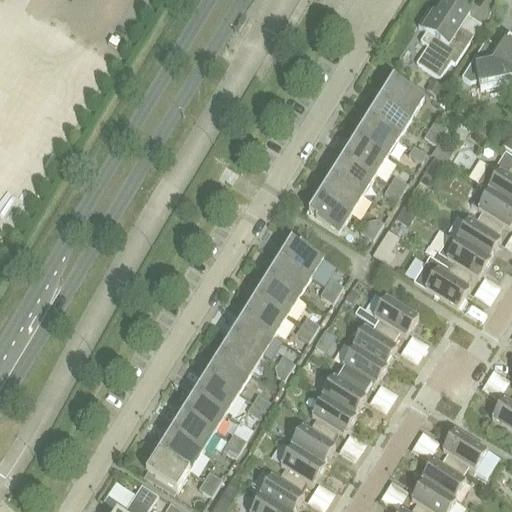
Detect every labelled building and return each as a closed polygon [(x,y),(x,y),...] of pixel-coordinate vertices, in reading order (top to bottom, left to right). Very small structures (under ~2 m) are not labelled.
[(458,34),(470,16),(466,14),(469,9),(455,1),(452,5),(448,2),(437,19),(429,13),(418,30),(426,36),(420,45),(428,50),(417,67),(440,83),(451,65),(455,68),(470,46),(459,39),(458,34)] [(244,19),(234,35),(240,38),(250,23),(244,19)] [(478,85),(480,94),(511,86),(511,43),(509,42),(505,48),(506,51),(496,53),(484,46),(462,81),(470,86),(478,85)] [(443,89),(433,82),(426,93),(436,99),(443,90),(443,89)] [(382,103),(412,122),(424,102),(394,83),(382,103)] [(400,141),(412,122),(382,103),(369,122),(400,141)] [(388,161),(400,141),(369,122),(357,141),(388,161)] [(435,125),(430,133),(442,141),(448,133),(435,125)] [(430,133),(424,142),(437,150),(439,146),(442,141),(430,133)] [(375,180),(388,161),(357,141),(345,161),(375,180)] [(437,150),(433,156),(447,165),(453,155),(439,146),(437,150)] [(408,159),(422,167),(427,158),(413,150),(408,159)] [(488,194),(489,195),(490,195),(511,208),(511,158),(506,155),(495,173),(491,171),(487,172),(485,174),(479,183),(477,187),(479,189),(488,194)] [(435,160),(419,185),(428,191),(443,166),(435,160)] [(363,200),(375,180),(345,161),(332,180),(363,200)] [(351,219),(363,200),(332,180),(320,200),(351,219)] [(395,181),(390,189),(403,197),(408,189),(395,181)] [(390,189),(384,198),(397,206),(403,197),(390,189)] [(511,231),(511,208),(490,195),(489,195),(478,214),(483,216),(479,222),(500,236),(504,230),(511,234),(511,231)] [(339,239),(351,219),(320,200),(308,219),(339,239)] [(404,210),(396,223),(408,231),(416,218),(404,210)] [(496,242),(500,236),(479,222),(475,228),(469,224),(457,243),(479,257),(490,264),(490,263),(502,245),(496,242)] [(366,226),(365,228),(379,236),(384,228),(378,224),(366,226)] [(365,228),(360,236),(373,244),(379,236),(365,228)] [(389,234),(373,260),(381,265),(389,271),(397,259),(391,256),(400,241),(397,240),(389,234)] [(492,264),(490,263),(490,264),(479,257),(457,243),(450,239),(435,264),(448,272),(469,285),(473,279),(480,284),(492,264)] [(281,263),(311,283),(324,263),(293,243),(281,263)] [(430,260),(414,286),(458,314),(470,294),(465,291),(469,285),(448,272),(435,264),(430,260)] [(299,302),(311,283),(281,263),(269,283),(299,302)] [(287,321),(299,302),(269,283),(256,302),(287,321)] [(330,283),(325,292),(338,300),(344,292),(330,283)] [(325,292),(320,300),(333,308),(338,300),(325,292)] [(356,294),(353,292),(346,304),(352,308),(359,296),(356,294)] [(275,341),(287,321),(256,302),(244,321),(275,341)] [(375,330),(396,343),(400,338),(407,342),(419,322),(386,302),(374,321),(379,324),(375,330)] [(263,360),(275,341),(244,321),(232,341),(263,360)] [(314,339),(315,337),(319,330),(304,321),(299,329),(311,337),(314,339)] [(314,339),(311,337),(299,329),(294,337),(309,347),(314,339)] [(392,349),(396,343),(375,330),(371,336),(365,332),(353,352),(354,353),(355,352),(386,371),(398,352),(392,349)] [(251,379),(263,360),(232,341),(220,360),(251,379)] [(388,372),(386,371),(355,352),(354,353),(343,371),(348,374),(344,380),(365,393),(369,387),(376,391),(388,372)] [(238,399),(251,379),(220,360),(208,379),(238,399)] [(277,369),(290,377),(295,369),(282,361),(277,369)] [(284,386),(290,377),(277,369),(275,372),(277,382),(284,386)] [(226,418),(238,399),(208,379),(196,399),(226,418)] [(361,399),(365,393),(344,380),(340,385),(334,381),(322,401),(323,402),(324,401),(355,421),(355,420),(367,402),(361,399)] [(214,437),(226,418),(196,399),(184,418),(214,437)] [(253,408),(266,416),(271,407),(258,399),(253,408)] [(357,421),(355,420),(355,421),(324,401),(323,402),(312,420),(316,423),(313,429),(334,442),(338,436),(345,441),(357,421)] [(504,403),(492,423),(511,435),(511,406),(511,408),(504,403)] [(260,425),(266,416),(253,408),(247,417),(260,425)] [(202,457),(214,437),(184,418),(172,437),(202,457)] [(330,448),(334,442),(313,429),(309,435),(303,431),(291,450),(292,452),(293,451),(324,470),(324,469),(335,451),(330,448)] [(444,464),(465,477),(469,471),(475,475),(488,456),(455,435),(443,455),(448,458),(444,464)] [(190,476),(202,457),(172,437),(159,456),(190,476)] [(229,446),(241,455),(247,446),(234,438),(229,446)] [(236,463),(241,455),(229,446),(223,455),(236,463)] [(326,471),(324,469),(324,470),(293,451),(292,452),(281,470),(285,473),(282,478),(303,492),(307,486),(314,490),(326,471)] [(177,496),(190,476),(159,456),(148,475),(156,480),(155,482),(177,496)] [(462,483),(465,477),(444,464),(440,470),(434,465),(421,485),(423,486),(424,485),(455,505),(455,504),(466,486),(462,483)] [(204,485),(217,493),(223,485),(210,477),(204,485)] [(299,498),(303,492),(282,478),(278,484),(272,480),(259,500),(261,501),(262,500),(280,511),(297,511),(304,501),(299,498)] [(212,502),(217,493),(204,485),(199,494),(212,502)] [(452,511),(457,505),(455,504),(455,505),(424,485),(423,486),(412,504),(417,507),(413,511),(452,511)] [(152,511),(159,501),(143,490),(128,511),(152,511)] [(223,499),(214,511),(226,511),(231,504),(223,499)] [(280,511),(262,500),(261,501),(254,511),(280,511)]
